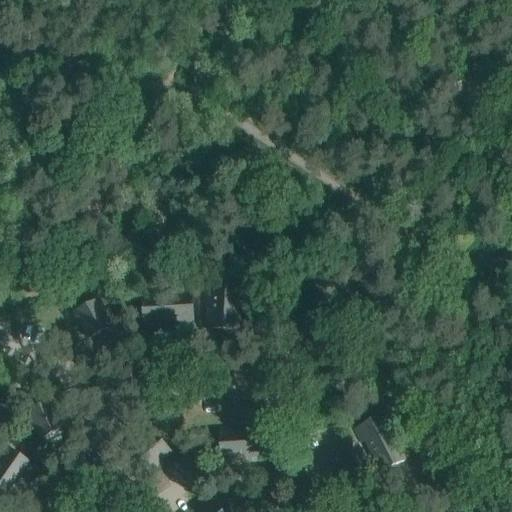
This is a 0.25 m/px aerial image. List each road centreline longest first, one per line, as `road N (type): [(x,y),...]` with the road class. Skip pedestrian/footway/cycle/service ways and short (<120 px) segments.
road 1 (track): [(0,33),(177,84),(407,216),(511,238)]
road 2 (track): [(407,216),(385,227),(287,227),(0,301)]
